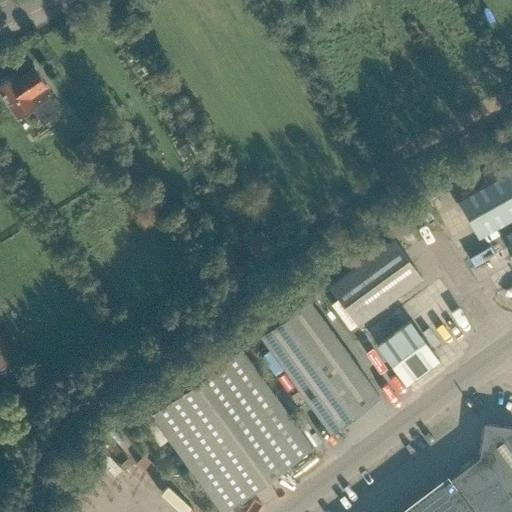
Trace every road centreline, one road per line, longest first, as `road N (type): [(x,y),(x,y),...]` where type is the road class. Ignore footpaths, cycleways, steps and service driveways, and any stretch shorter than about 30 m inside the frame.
road 1 (unclassified): [(288,511),(509,346)]
road 2 (unclassified): [(509,346),(435,239)]
